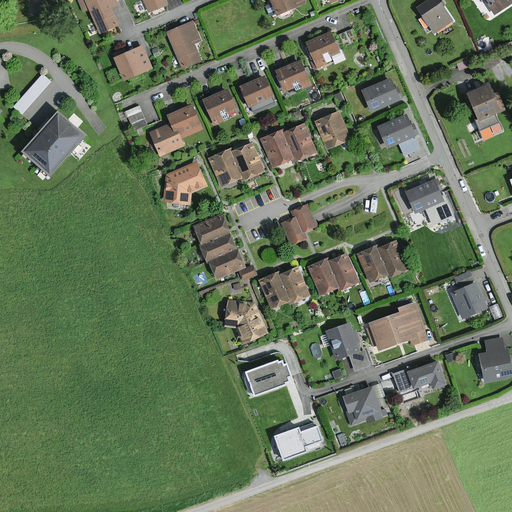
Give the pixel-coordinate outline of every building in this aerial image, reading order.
[(118,4),(116,0),(79,0),(83,10),(90,7),(100,32),(118,25),(110,8),(118,4)] [(144,0),(150,13),(167,6),(164,0),(144,0)] [(302,0),(270,0),(276,14),(303,2),(302,0)] [(439,0),(429,0),(416,9),(434,36),(454,23),(439,0)] [(511,0),(483,0),(496,18),(511,7),(511,0)] [(193,22),(168,33),(183,68),(201,61),(194,45),(202,42),(193,22)] [(332,33),(307,44),(314,60),(311,62),(314,68),(326,63),(321,53),(328,51),(330,56),(340,52),(332,33)] [(142,46),(116,58),(125,79),(152,68),(142,46)] [(301,61),(277,72),(285,90),(294,87),(292,83),(299,80),(302,87),(310,84),(301,61)] [(22,112),(52,79),(43,71),(13,104),(22,112)] [(265,77),(241,87),(249,106),(273,96),(265,77)] [(390,79),(362,91),(367,101),(368,104),(371,111),(402,98),(398,88),(394,90),(390,79)] [(489,84),(468,93),(480,120),(477,122),(480,129),(497,122),(494,114),(504,110),(497,93),(494,95),(489,84)] [(227,91),(204,101),(213,122),(222,118),(229,115),(236,112),(227,91)] [(140,103),(125,108),(132,128),(147,123),(140,103)] [(192,105),(169,115),(173,123),(180,139),(203,129),(192,105)] [(351,138),(338,111),(316,122),(328,149),(351,138)] [(84,136),(58,113),(42,131),(24,151),(50,174),(84,136)] [(406,115),(378,127),(382,136),(378,138),(382,148),(388,146),(388,147),(418,135),(413,124),(410,125),(406,115)] [(183,145),(180,139),(173,123),(152,132),(162,155),(183,145)] [(317,152),(305,124),(283,133),(294,158),(296,161),(317,152)] [(274,167),(294,158),(283,133),(282,130),(261,138),(274,167)] [(264,172),(252,144),(233,152),(244,178),(244,180),(264,172)] [(222,187),(244,178),(233,152),(232,148),(210,157),(222,187)] [(164,201),(190,204),(191,193),(206,187),(197,163),(167,175),(164,201)] [(443,200),(434,181),(407,192),(415,212),(443,200)] [(295,217),(302,233),(317,226),(307,205),(292,212),(295,217)] [(194,227),(201,244),(231,232),(224,215),(194,227)] [(305,239),(302,233),(295,217),(281,223),(292,245),(305,239)] [(231,232),(201,244),(208,262),(238,250),(231,232)] [(408,270),(396,242),(378,249),(388,273),(390,277),(408,270)] [(370,281),(388,273),(378,249),(377,246),(358,253),(370,281)] [(215,279),(245,267),(238,250),(208,262),(215,279)] [(359,282),(347,255),(329,262),(340,287),(340,290),(359,282)] [(320,295),(340,287),(329,262),(328,259),(308,267),(320,295)] [(256,274),(253,266),(240,271),(244,280),(256,274)] [(310,296),(299,268),(281,275),(291,300),(292,303),(310,296)] [(271,308),(291,300),(281,275),(280,272),(260,279),(271,308)] [(471,272),(455,278),(459,287),(475,281),(471,272)] [(478,284),(452,294),(462,319),(488,309),(478,284)] [(225,326),(238,327),(244,342),(268,332),(255,303),(229,300),(225,326)] [(410,339),(412,345),(428,339),(415,302),(399,308),(400,313),(370,323),(379,349),(410,339)] [(369,365),(365,351),(360,352),(357,342),(360,341),(356,331),(353,332),(350,323),(327,331),(337,359),(350,355),(355,370),(369,365)] [(487,353),(479,354),(484,381),(511,376),(511,368),(509,348),(506,349),(504,337),(485,340),(487,353)] [(240,365),(252,401),(293,387),(281,351),(240,365)] [(395,376),(401,393),(413,389),(432,382),(434,389),(446,384),(438,361),(407,372),(395,376)] [(375,386),(337,399),(348,429),(365,423),(367,428),(387,421),(375,386)] [(302,427),(276,436),(285,462),(310,454),(307,447),(325,441),(320,426),(304,432),(302,427)]
